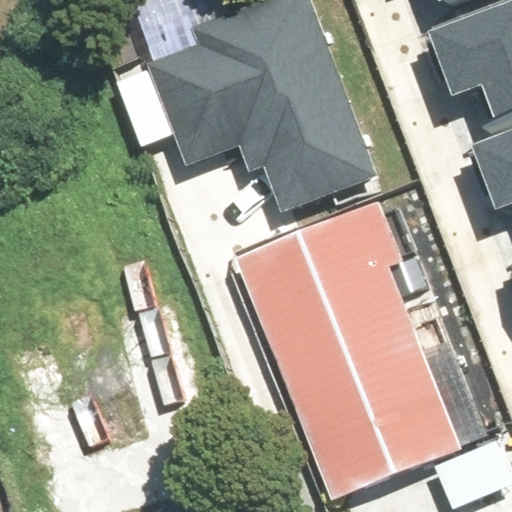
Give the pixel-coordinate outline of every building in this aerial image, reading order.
[(162,61),(197,163),(250,145),(258,167),(277,160),(293,206),(383,175),(322,0),(278,0),(204,25),(211,44),(162,61)] [(511,0),(441,26),(466,97),(507,82),(511,94),(511,0)] [(511,128),(479,140),(505,210),(511,207),(511,128)] [(249,268),(345,510),(477,458),(405,276),(417,271),(393,211),(249,268)] [(0,348),(44,511),(177,511),(246,494),(191,290),(110,312),(124,365),(75,378),(62,332),(0,348)]
